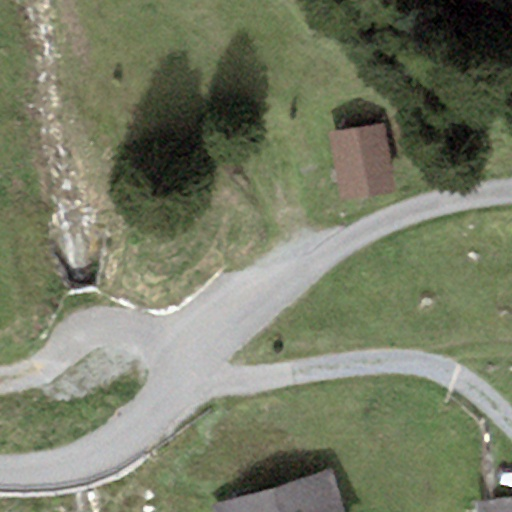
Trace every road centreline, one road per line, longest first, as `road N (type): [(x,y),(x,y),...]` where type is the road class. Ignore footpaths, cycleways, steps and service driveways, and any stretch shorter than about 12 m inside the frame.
road 1 (unclassified): [(0,470),(69,463),(107,446),(145,420),(191,363),(279,286),(350,236),(432,201),(511,192)]
road 2 (track): [(511,424),(478,391),(432,365),(392,358),(228,378),(116,324),(83,330),(37,367),(0,374)]
